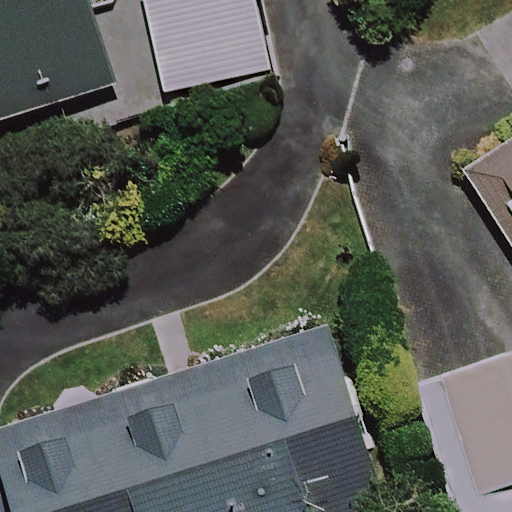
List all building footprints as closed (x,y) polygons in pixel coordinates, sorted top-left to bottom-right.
[(0,0),(0,128),(108,97),(79,0),(0,0)] [(271,83),(252,0),(138,0),(164,108),(271,83)] [(511,146),(472,172),(511,235),(511,146)] [(0,511),(378,511),(379,511),(322,338),(0,443),(0,511)] [(511,511),(511,360),(416,389),(452,511),(511,511)]
